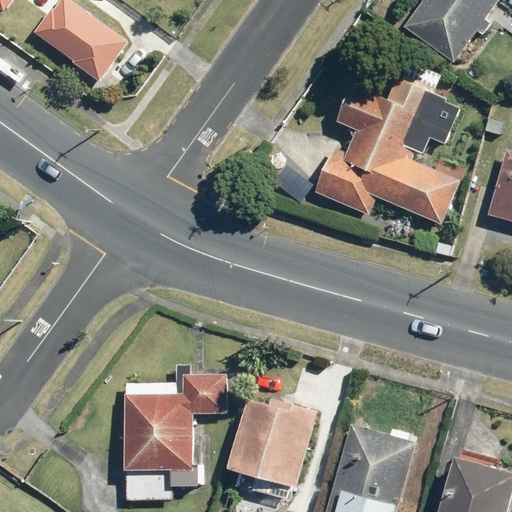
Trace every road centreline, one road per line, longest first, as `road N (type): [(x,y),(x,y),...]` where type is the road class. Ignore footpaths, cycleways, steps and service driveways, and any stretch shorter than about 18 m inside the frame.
road 1 (secondary): [(511,341),(244,265),(135,218)]
road 2 (residential): [(294,0),(135,218)]
road 3 (residential): [(135,218),(0,399)]
road 4 (secondary): [(135,218),(0,119)]
